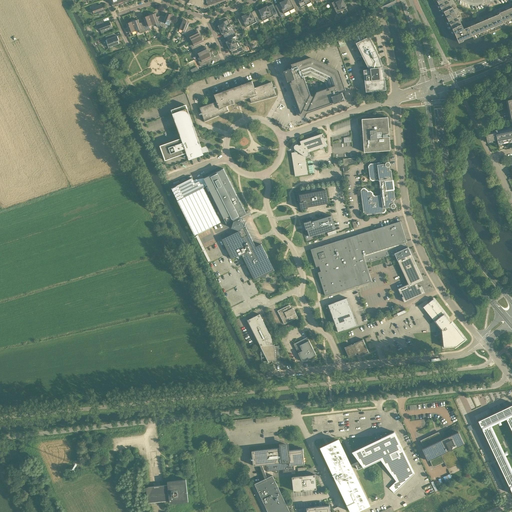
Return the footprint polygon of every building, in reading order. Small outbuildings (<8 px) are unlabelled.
[(202,0),(200,7),(201,8),(202,9),(208,7),(205,0),(202,0)] [(285,0),(284,1),(289,11),(294,8),(295,10),(296,11),(297,11),(298,11),(299,11),(293,0),(285,0)] [(306,5),(303,0),(293,0),(299,11),(302,9),(301,7),(306,5)] [(330,0),(333,0),(334,1),(331,3),(334,8),(344,3),(342,0),(330,0)] [(280,4),(279,4),(275,6),(281,18),(285,16),(284,14),(289,11),(284,1),(280,3),(280,4)] [(346,7),(344,3),(334,8),(337,13),(346,9),(346,7)] [(450,3),(441,8),(443,12),(453,7),(452,7),(450,3)] [(102,5),(97,6),(96,4),(89,6),(91,9),(92,8),(94,14),(99,13),(99,15),(105,13),(102,5)] [(267,6),(263,8),(268,18),(273,16),(274,18),(278,16),(272,4),(268,7),(267,6)] [(453,7),(443,12),(444,12),(446,16),(455,11),(453,7)] [(259,11),(258,12),(255,13),(256,15),(258,18),(260,23),(263,21),(268,18),(263,8),(259,10),(259,11)] [(337,13),(336,13),(338,17),(346,14),(346,13),(348,12),(346,9),(337,13)] [(508,10),(503,12),(507,21),(511,19),(508,10)] [(455,11),(446,16),(448,20),(457,16),(455,11)] [(250,12),(246,14),(251,25),(257,22),(255,19),(258,18),(256,15),(254,16),(252,12),(251,13),(250,12)] [(503,12),(499,14),(503,23),(504,23),(503,22),(507,21),(503,12)] [(149,14),(148,14),(153,25),(156,24),(157,27),(161,26),(161,17),(157,19),(155,13),(153,14),(152,14),(151,14),(150,14),(149,14)] [(167,13),(165,19),(163,23),(166,24),(169,25),(171,20),(172,20),(175,15),(173,14),(172,14),(171,14),(170,14),(169,14),(167,13)] [(153,25),(148,14),(148,15),(147,15),(146,16),(145,17),(143,18),(145,23),(147,27),(149,26),(153,25)] [(241,18),(243,21),(239,23),(242,29),(246,27),(251,25),(246,14),(242,16),(242,17),(241,18)] [(457,16),(448,20),(450,25),(459,20),(457,16)] [(498,25),(495,17),(490,18),(494,27),(498,25)] [(187,27),(188,26),(189,22),(187,21),(186,20),(185,19),(184,19),(183,18),(181,23),(182,24),(179,29),(183,31),(181,34),(185,35),(191,30),(191,29),(187,27)] [(494,27),(490,18),(486,20),(490,29),(494,27)] [(228,19),(218,24),(219,26),(218,26),(220,30),(230,25),(228,20),(228,19)] [(109,21),(103,23),(102,20),(96,22),(97,26),(99,25),(101,32),(112,28),(111,24),(110,24),(109,21)] [(135,31),(131,20),(131,21),(130,21),(129,21),(129,22),(128,23),(126,24),(128,29),(130,33),(132,32),(135,31)] [(142,24),(140,25),(138,20),(136,20),(135,20),(134,20),(133,20),(132,20),(131,20),(135,31),(139,30),(140,33),(145,31),(142,24)] [(459,20),(450,25),(452,29),(461,24),(459,20)] [(486,20),(482,22),(485,31),(490,29),(486,20)] [(482,22),(477,23),(481,33),(485,31),(482,22)] [(145,23),(142,24),(145,31),(150,29),(149,26),(147,27),(145,23)] [(477,23),(473,25),(477,34),(481,33),(477,23)] [(469,27),(464,29),(461,24),(452,29),(455,34),(459,43),(463,41),(463,40),(472,36),(469,27)] [(230,25),(220,30),(222,34),(223,34),(224,35),(227,33),(229,36),(232,34),(230,32),(233,30),(230,25)] [(473,25),(469,27),(472,36),(477,34),(473,25)] [(130,33),(128,29),(125,30),(128,37),(133,36),(132,32),(130,33)] [(198,31),(193,33),(189,35),(190,38),(192,41),(202,35),(201,35),(201,34),(200,34),(200,33),(199,33),(198,31)] [(232,34),(229,36),(230,39),(226,40),(227,42),(226,42),(228,46),(238,41),(236,36),(235,33),(232,34)] [(118,41),(119,40),(117,36),(114,37),(113,34),(106,36),(107,40),(108,44),(107,44),(109,48),(110,47),(113,47),(113,46),(119,44),(118,41)] [(192,41),(193,44),(190,45),(192,50),(200,47),(198,44),(203,42),(202,40),(202,39),(202,38),(202,37),(202,36),(202,35),(192,41)] [(379,69),(384,66),(369,37),(356,43),(368,68),(369,68),(369,69),(363,70),(366,92),(386,90),(384,78),(381,73),(382,73),(382,72),(381,71),(380,71),(379,69)] [(241,46),(238,41),(228,46),(230,50),(231,50),(233,54),(243,50),(241,46)] [(200,47),(192,50),(195,55),(198,54),(197,51),(201,49),(200,47)] [(206,47),(201,49),(197,51),(198,54),(200,57),(210,52),(210,51),(210,52),(209,51),(209,50),(208,50),(208,49),(207,49),(206,47)] [(274,60),(287,55),(285,51),(272,56),(274,60)] [(200,57),(201,60),(198,62),(200,66),(208,64),(206,60),(211,58),(210,56),(211,55),(211,54),(210,54),(210,53),(210,52),(200,57)] [(334,104),(345,100),(342,93),(340,93),(340,92),(345,90),(339,73),(337,74),(335,72),(336,70),(313,59),(312,61),(309,61),(308,59),(291,65),(293,70),(292,70),(291,69),(284,71),(287,82),(291,81),(292,82),(290,83),(301,114),(303,109),(304,110),(306,111),(306,110),(307,111),(307,112),(332,103),(331,101),(333,100),(334,104)] [(199,107),(204,121),(204,122),(228,111),(226,106),(237,102),(238,102),(239,102),(249,98),(251,102),(251,103),(276,96),(276,95),(271,82),(254,88),(252,81),(214,95),(216,101),(199,107)] [(168,98),(184,92),(182,88),(166,93),(168,98)] [(199,148),(201,148),(187,109),(186,106),(186,105),(171,110),(172,114),(177,128),(181,138),(160,146),(165,160),(188,152),(190,159),(189,159),(189,160),(204,155),(203,154),(201,155),(201,153),(202,153),(202,152),(202,151),(201,151),(200,151),(199,148)] [(363,136),(387,134),(388,134),(389,133),(389,132),(388,117),(362,119),(363,136)] [(511,127),(495,131),(496,133),(486,135),(487,142),(497,140),(498,145),(511,141),(511,127)] [(294,147),(294,149),(296,150),(296,152),(291,153),(295,176),(299,176),(308,174),(305,156),(307,156),(308,154),(308,152),(327,146),(325,141),(326,140),(327,139),(326,138),(325,138),(324,138),(322,133),(300,141),(301,145),(299,145),(297,144),(295,145),(294,147)] [(387,134),(363,136),(364,152),(390,150),(389,137),(390,137),(390,136),(387,137),(387,134)] [(348,158),(342,159),(343,172),(349,171),(348,166),(349,164),(356,163),(355,158),(348,158)] [(379,181),(380,188),(381,194),(380,195),(373,196),(372,193),(370,191),(368,191),(364,188),(362,188),(361,191),(364,213),(366,215),(384,213),(385,210),(385,208),(391,207),(392,208),(394,208),(396,206),(395,205),(394,203),(393,201),(395,199),(394,190),(394,189),(393,188),(393,181),(393,180),(392,180),(391,170),(389,169),(389,167),(390,165),(390,163),(388,162),(386,162),(385,164),(381,164),(379,163),(370,164),(368,166),(370,179),(372,181),(377,180),(379,181)] [(192,178),(171,188),(195,235),(221,222),(203,187),(207,185),(226,224),(233,220),(234,221),(232,225),(231,228),(234,229),(238,230),(238,231),(222,239),(232,259),(236,257),(241,254),(243,258),(254,280),(261,277),(265,278),(267,274),(274,270),(261,244),(255,247),(246,227),(244,228),(244,227),(245,225),(246,221),(243,220),(242,219),(240,218),(239,217),(246,214),(223,168),(204,178),(205,182),(201,184),(199,181),(195,183),(192,178)] [(326,190),(299,195),(301,202),(299,202),(300,206),(301,210),(308,208),(307,207),(328,203),(326,190)] [(311,221),(304,223),(305,225),(305,227),(306,229),(306,230),(307,229),(310,236),(335,229),(335,228),(334,226),(331,216),(311,222),(311,221)] [(400,221),(311,249),(316,267),(319,266),(321,271),(318,272),(325,296),(357,286),(371,281),(367,268),(366,263),(394,254),(408,284),(404,286),(398,289),(400,294),(402,293),(403,296),(402,297),(404,302),(415,297),(424,293),(421,286),(418,287),(417,283),(423,280),(408,247),(406,248),(404,242),(406,242),(400,221)] [(328,305),(331,312),(350,305),(347,298),(328,305)] [(454,325),(451,322),(448,319),(448,318),(433,299),(423,307),(438,326),(441,330),(442,331),(443,347),(455,346),(455,347),(456,347),(458,345),(460,343),(461,343),(463,341),(464,341),(464,340),(463,340),(463,339),(464,338),(463,337),(463,336),(462,336),(461,334),(460,333),(458,331),(459,331),(458,330),(458,331),(456,328),(454,325)] [(289,305),(277,311),(284,324),(298,318),(294,310),(293,309),(292,309),(291,309),(289,305)] [(333,318),(352,311),(350,305),(331,312),(333,318)] [(355,318),(352,311),(333,318),(335,325),(355,318)] [(272,340),(259,314),(248,320),(247,320),(260,346),(268,362),(269,362),(268,361),(276,360),(276,358),(280,358),(278,346),(274,346),(274,344),(272,345),(272,340)] [(338,332),(357,325),(355,318),(335,325),(338,332)] [(293,344),(301,360),(302,361),(306,359),(307,360),(316,355),(307,337),(293,344)] [(358,353),(359,354),(360,356),(368,352),(363,339),(363,340),(354,344),(354,343),(354,344),(352,345),(351,344),(351,345),(345,348),(345,347),(344,347),(349,358),(349,357),(355,354),(355,355),(356,355),(355,354),(358,353)] [(511,401),(477,420),(498,462),(511,489),(511,401)] [(338,440),(321,448),(333,473),(334,472),(335,474),(334,474),(340,486),(341,488),(340,488),(351,511),(353,511),(369,505),(364,495),(356,478),(353,472),(351,467),(355,464),(358,470),(378,460),(384,457),(386,456),(386,458),(397,481),(393,485),(397,489),(414,473),(394,432),(381,438),(382,440),(377,442),(377,440),(356,450),(361,459),(350,464),(338,440)] [(433,435),(433,434),(420,440),(424,448),(422,449),(425,455),(425,454),(426,457),(428,461),(429,460),(432,466),(433,466),(432,466),(443,460),(446,466),(447,466),(446,466),(458,460),(458,461),(453,449),(464,444),(458,432),(443,439),(442,438),(441,438),(439,432),(433,435)] [(267,478),(262,465),(266,464),(267,472),(273,471),(274,472),(274,473),(275,473),(276,473),(277,473),(278,473),(278,472),(278,471),(279,471),(279,470),(283,470),(283,473),(291,473),(291,471),(294,470),(294,465),(304,464),(303,449),(289,450),(288,445),(280,446),(280,448),(252,451),(253,466),(260,465),(265,479),(255,484),(267,511),(289,511),(272,475),(267,478)] [(300,476),(293,477),(294,491),(302,491),(317,489),(315,474),(300,476)] [(168,485),(146,487),(148,503),(169,500),(170,504),(188,502),(186,479),(167,481),(168,485)]
